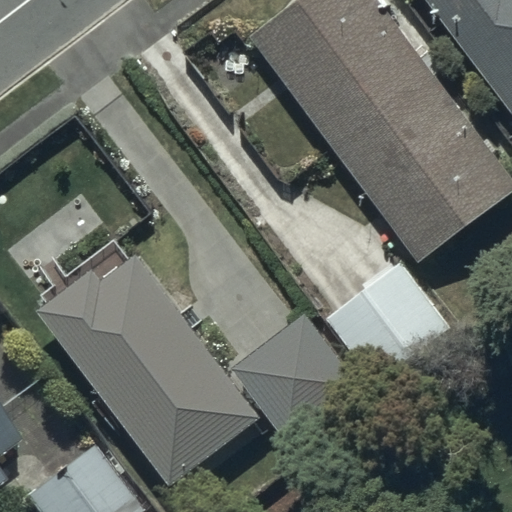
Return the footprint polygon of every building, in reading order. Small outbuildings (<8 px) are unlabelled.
[(511,175),(378,0),(304,0),(256,37),(429,264),(511,201),(511,175)] [(511,0),(433,0),(511,103),(511,0)] [(101,272),(48,315),(177,485),(268,415),(139,258),(109,282),(101,272)] [(454,335),(401,265),(331,317),(385,388),(454,335)] [(365,391),(309,315),(239,367),(295,443),(365,391)] [(0,461),(22,444),(0,415),(0,478),(1,478),(0,476),(0,461)] [(139,511),(95,448),(53,476),(40,457),(15,474),(40,511),(139,511)]
